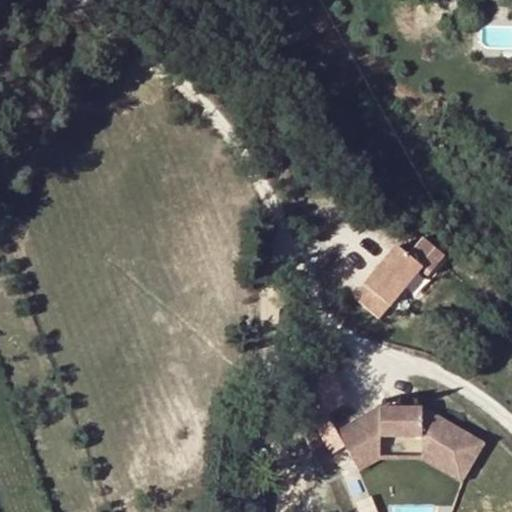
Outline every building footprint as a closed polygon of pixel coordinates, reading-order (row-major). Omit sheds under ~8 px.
[(403,227),(345,295),(370,316),(411,266),(420,273),(436,254),(403,227)] [(424,294),(429,276),(414,272),(409,290),(424,294)] [(334,429),(353,462),(378,449),(377,433),(418,433),(419,448),(461,471),(480,436),(421,402),(373,405),(334,429)] [(258,408),(244,405),(243,421),(256,423),(258,408)] [(461,471),(419,448),(419,456),(459,477),(461,471)] [(378,449),(353,462),(356,468),(378,456),(378,449)] [(263,511),(264,485),(246,485),(245,511),(263,511)]
